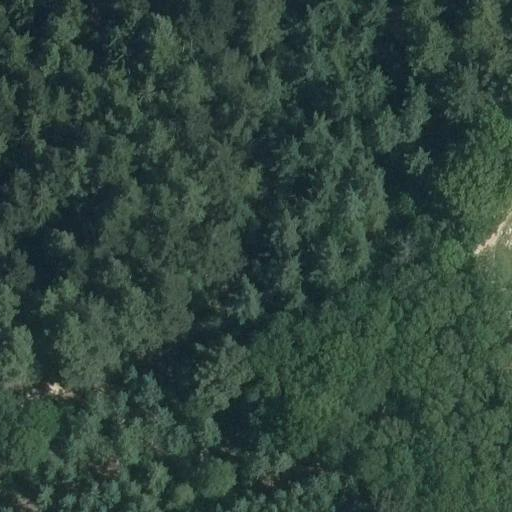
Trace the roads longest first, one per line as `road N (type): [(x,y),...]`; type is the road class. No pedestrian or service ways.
road 1 (track): [(487,242),(430,231),(404,235),(0,401)]
road 2 (track): [(511,317),(487,262),(487,242),(511,204)]
